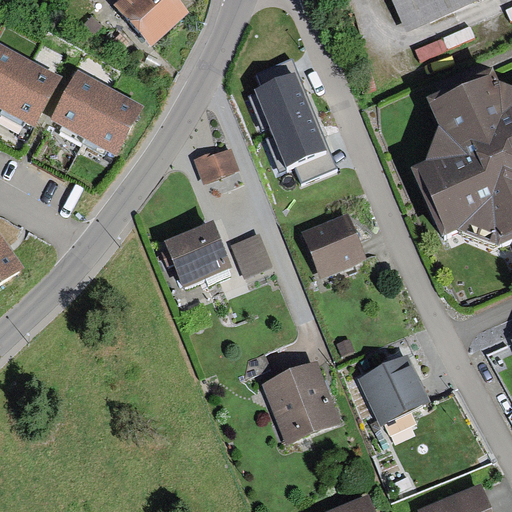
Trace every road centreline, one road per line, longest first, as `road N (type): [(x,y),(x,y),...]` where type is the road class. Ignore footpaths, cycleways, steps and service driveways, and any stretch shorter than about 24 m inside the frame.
road 1 (residential): [(511,459),(406,258),(300,0)]
road 2 (residential): [(0,340),(91,250),(201,88),(240,0)]
